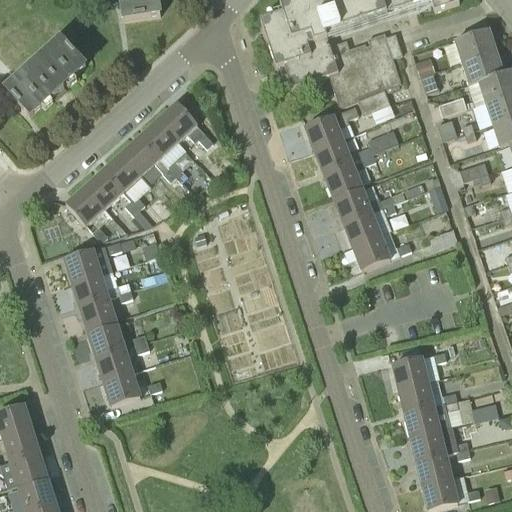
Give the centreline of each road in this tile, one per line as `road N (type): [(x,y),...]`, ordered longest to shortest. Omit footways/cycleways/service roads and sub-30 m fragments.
road 1 (residential): [(377,511),(216,28)]
road 2 (residential): [(96,511),(1,222)]
road 3 (residential): [(23,198),(216,28)]
